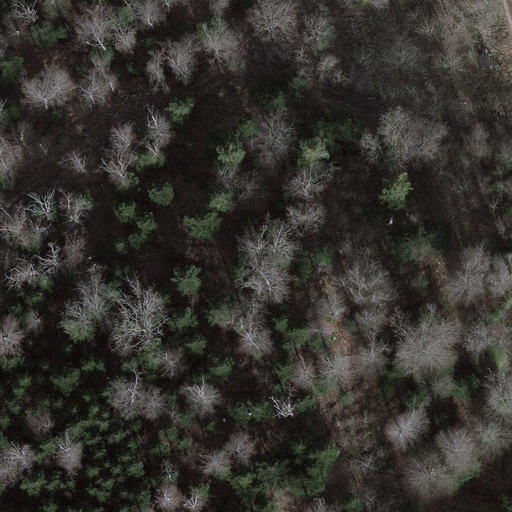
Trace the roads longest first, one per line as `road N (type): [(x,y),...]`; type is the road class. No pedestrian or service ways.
road 1 (track): [(511,115),(436,137),(255,82),(208,87),(143,112),(0,215)]
road 2 (track): [(481,511),(344,477),(291,500),(286,511)]
